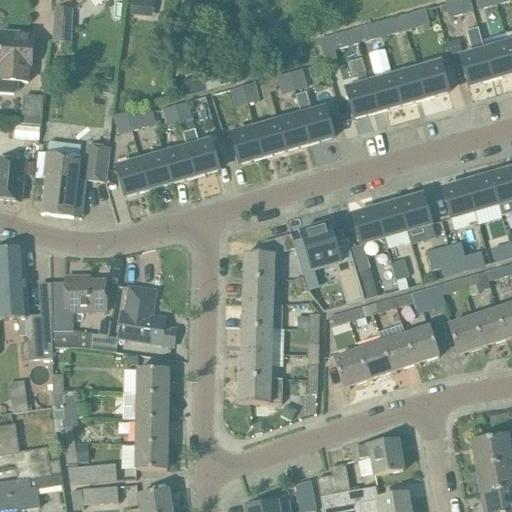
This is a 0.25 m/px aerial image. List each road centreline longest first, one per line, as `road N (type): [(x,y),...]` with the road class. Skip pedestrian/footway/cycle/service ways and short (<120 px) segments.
road 1 (residential): [(511,130),(207,217)]
road 2 (residential): [(204,476),(207,217)]
road 3 (residential): [(204,476),(427,404)]
road 4 (residential): [(207,217),(123,240),(67,241),(0,223)]
